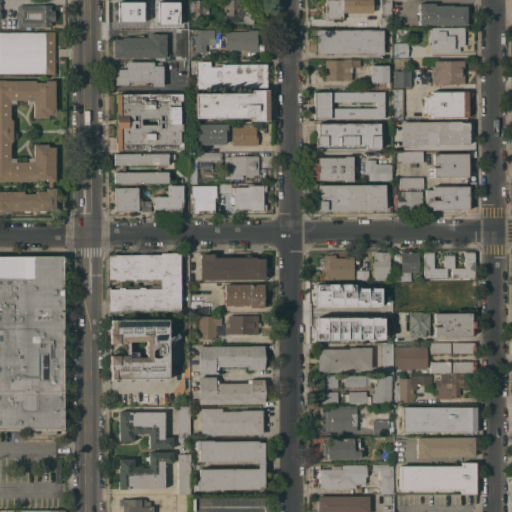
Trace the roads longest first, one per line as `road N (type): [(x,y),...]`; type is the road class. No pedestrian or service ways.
road 1 (residential): [(511,230),(0,233)]
road 2 (residential): [(289,511),(291,0)]
road 3 (residential): [(494,511),(496,0)]
road 4 (tertiary): [(82,0),(83,511)]
